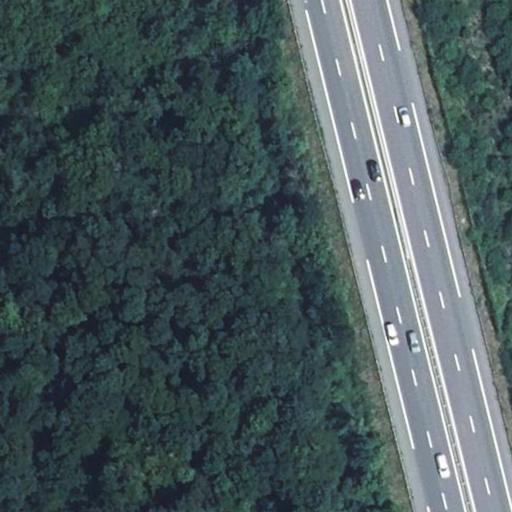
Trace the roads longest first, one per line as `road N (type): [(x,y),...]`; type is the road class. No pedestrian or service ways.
road 1 (motorway): [(492,511),(366,0)]
road 2 (motorway): [(321,0),(445,511)]
